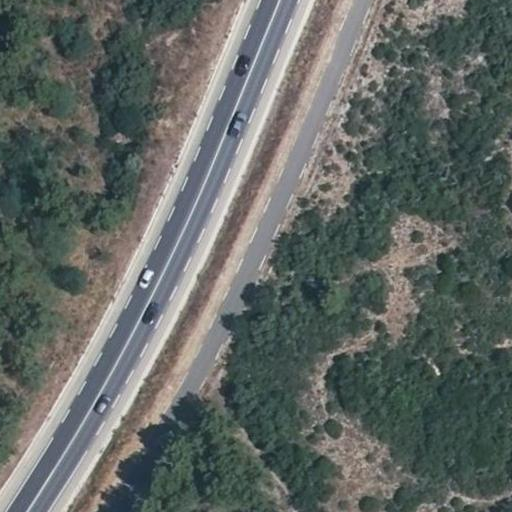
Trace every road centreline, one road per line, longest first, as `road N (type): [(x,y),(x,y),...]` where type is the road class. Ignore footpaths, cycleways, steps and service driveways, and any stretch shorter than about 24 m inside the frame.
road 1 (primary): [(21,511),(110,382),(282,0)]
road 2 (unclassified): [(122,511),(233,306),(364,0)]
road 3 (track): [(201,364),(291,511)]
